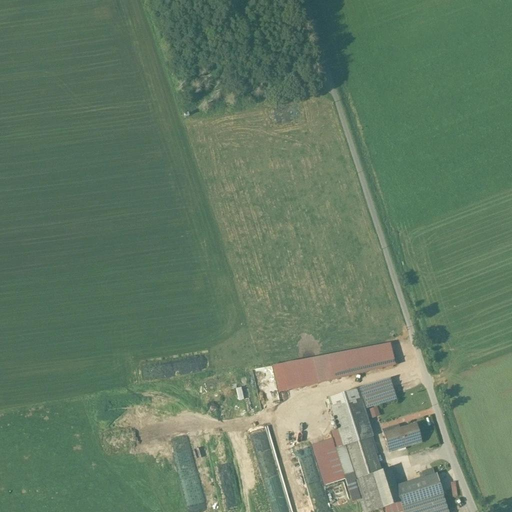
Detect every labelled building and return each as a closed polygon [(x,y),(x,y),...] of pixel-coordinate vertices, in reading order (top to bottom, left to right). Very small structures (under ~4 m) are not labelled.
[(271,364),(276,391),(394,369),(389,343),(271,364)] [(357,390),(328,399),(343,446),(346,445),(345,444),(370,437),(371,438),(372,437),(363,409),(395,399),(389,380),(357,390)] [(372,418),(380,415),(377,407),(369,409),(372,418)] [(415,426),(399,430),(399,427),(381,432),(387,452),(420,443),(415,426)] [(370,437),(345,444),(346,445),(354,473),(356,479),(361,478),(374,474),(374,473),(381,471),(371,438),(370,437)] [(343,446),(335,448),(343,476),(354,473),(346,445),(343,446)] [(381,471),(374,473),(374,474),(381,498),(398,493),(396,487),(390,468),(381,471)] [(374,474),(361,478),(371,511),(384,508),(381,498),(374,474)] [(435,475),(396,487),(398,493),(401,503),(400,503),(403,511),(437,511),(446,509),(442,496),(435,475)] [(398,493),(381,498),(384,508),(400,503),(401,503),(398,493)]
